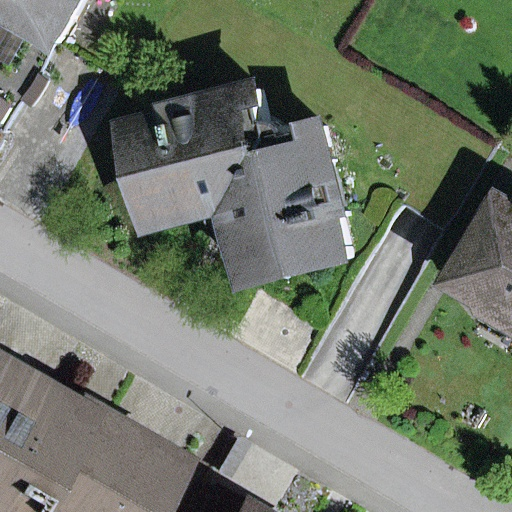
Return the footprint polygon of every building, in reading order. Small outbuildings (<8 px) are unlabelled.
[(0,0),(0,9),(1,10),(61,46),(88,0),(0,0)] [(511,0),(488,0),(470,30),(511,54),(511,0)] [(0,128),(10,134),(61,46),(1,10),(0,11),(0,128)] [(356,258),(345,218),(336,221),(321,165),(336,161),(327,128),(294,137),(287,125),(273,123),(265,91),(232,99),(236,114),(179,128),(177,120),(137,130),(162,228),(238,208),(258,285),(356,258)] [(511,201),(510,201),(461,285),(511,314),(511,201)] [(135,511),(162,466),(0,371),(0,511),(135,511)] [(249,511),(216,493),(205,511),(249,511)]
